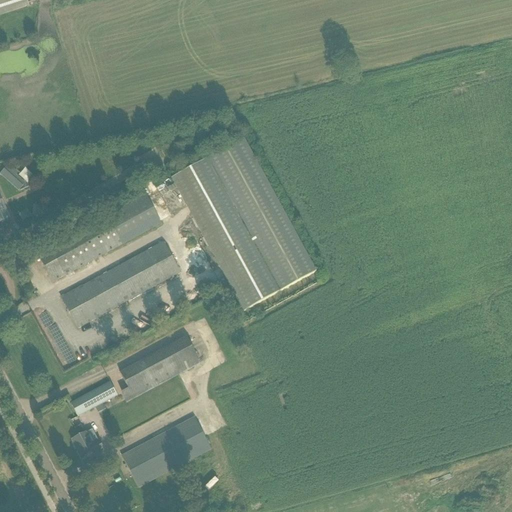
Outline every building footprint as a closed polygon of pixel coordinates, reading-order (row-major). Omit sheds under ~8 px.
[(0,0),(0,10),(27,2),(26,0),(0,0)] [(171,179),(243,312),(316,273),(243,140),(171,179)] [(6,168),(0,174),(18,191),(25,184),(15,175),(17,173),(12,169),(10,171),(6,168)] [(52,283),(128,242),(160,224),(144,194),(36,253),(52,283)] [(178,269),(174,262),(163,242),(149,250),(73,292),(63,297),(63,296),(60,297),(77,328),(90,321),(165,280),(169,278),(179,272),(178,270),(178,269)] [(120,373),(128,390),(121,393),(126,402),(199,363),(186,338),(120,373)] [(70,404),(77,417),(86,413),(95,408),(102,404),(117,396),(110,383),(79,399),(70,404)] [(102,404),(95,408),(98,413),(105,409),(102,404)] [(121,457),(138,488),(146,483),(210,449),(194,418),(130,452),(121,457)] [(71,440),(78,452),(79,452),(83,458),(94,453),(95,455),(104,451),(98,440),(90,444),(81,425),(74,429),(78,437),(71,440)] [(398,511),(394,504),(376,511),(505,511),(511,509),(511,466),(511,465),(404,511),(398,511)]
